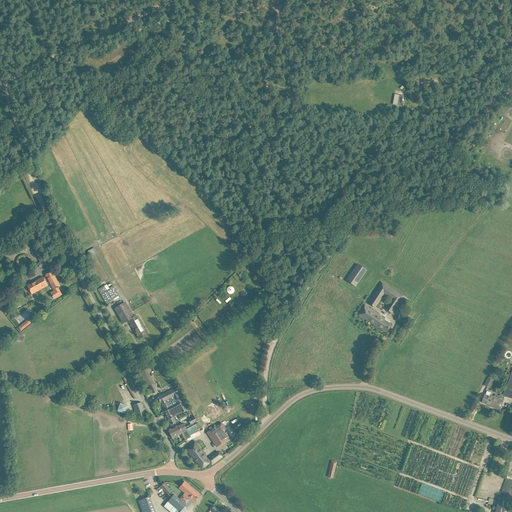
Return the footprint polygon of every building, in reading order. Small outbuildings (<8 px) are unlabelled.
[(394,94),(392,105),(402,106),(403,103),(401,103),(403,96),(394,94)] [(40,262),(38,264),(40,268),(47,264),(42,255),(37,257),(40,262)] [(346,280),(345,280),(346,280),(355,287),(367,270),(357,263),(346,280)] [(52,275),(51,272),(46,274),(45,275),(46,276),(43,278),(43,277),(27,286),(31,293),(47,284),(45,281),(48,280),(54,291),(51,293),(54,299),(61,294),(58,288),(58,287),(60,286),(53,275),(52,275)] [(404,296),(382,282),(368,303),(375,308),(384,295),(391,299),(385,309),(392,314),(404,296)] [(100,289),(102,293),(101,294),(106,303),(119,295),(113,286),(107,290),(104,286),(100,289)] [(124,303),(119,306),(115,308),(123,323),(128,320),(137,335),(136,335),(137,336),(139,339),(143,336),(146,335),(135,315),(132,317),(124,303)] [(363,306),(358,315),(386,333),(391,325),(389,323),(390,322),(389,320),(386,318),(384,318),(364,305),(363,306)] [(27,319),(17,327),(20,331),(30,323),(27,319)] [(145,366),(143,367),(139,370),(148,387),(154,383),(145,366)] [(511,374),(504,395),(500,394),(499,396),(495,394),(494,398),(493,398),(493,399),(492,398),(491,400),(493,401),(491,407),(500,410),(505,396),(511,398),(511,374)] [(175,388),(162,395),(157,397),(160,403),(161,403),(165,411),(164,411),(169,419),(167,420),(170,426),(178,422),(175,416),(183,412),(187,410),(175,388)] [(485,395),(484,398),(482,399),(481,401),(481,402),(482,402),(491,406),(491,407),(493,401),(491,400),(492,398),(493,399),(493,398),(489,396),(491,392),(487,391),(485,395)] [(128,406),(119,402),(116,411),(125,414),(128,406)] [(141,402),(136,404),(133,405),(137,417),(145,415),(141,402)] [(188,419),(189,421),(190,424),(184,427),(182,423),(168,430),(172,438),(182,433),(184,439),(189,436),(188,435),(200,429),(194,416),(188,419)] [(207,432),(214,443),(217,447),(231,438),(221,423),(207,432)] [(195,441),(186,449),(201,469),(209,462),(211,465),(222,457),(217,451),(208,459),(203,452),(204,452),(195,441)] [(333,478),(337,462),(331,460),(327,477),(333,478)] [(499,497),(495,511),(510,511),(511,508),(511,480),(506,478),(502,490),(505,491),(503,498),(499,497)] [(179,488),(186,494),(192,488),(184,481),(179,488)] [(168,494),(171,491),(164,483),(160,486),(168,494)] [(440,502),(444,491),(423,484),(419,495),(440,502)] [(200,494),(192,488),(186,494),(194,501),(200,494)] [(179,499),(174,494),(163,506),(170,511),(188,511),(185,509),(190,503),(182,496),(179,499)] [(155,511),(150,496),(140,500),(138,500),(142,511),(155,511)]
